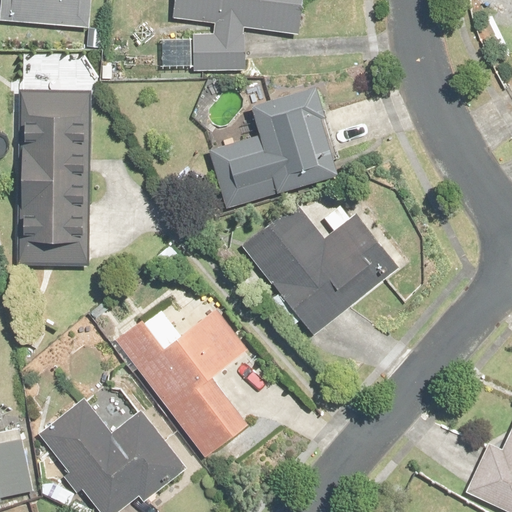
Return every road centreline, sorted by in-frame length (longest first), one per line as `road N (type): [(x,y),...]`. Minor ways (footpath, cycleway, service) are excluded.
road 1 (residential): [(304,511),(511,279)]
road 2 (residential): [(414,0),(415,33),(444,129),(511,226)]
